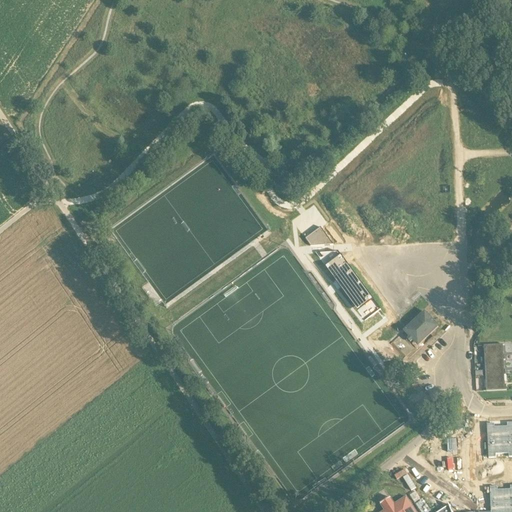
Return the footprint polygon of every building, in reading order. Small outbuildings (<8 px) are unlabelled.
[(373,244),(453,241),(450,94),(443,87),(430,89),(347,170),(345,224),(373,244)] [(305,239),(305,240),(310,247),(333,246),(321,228),(305,239)] [(319,254),(318,254),(322,259),(320,261),(326,268),(336,282),(341,289),(358,313),(362,318),(364,322),(365,323),(378,313),(380,311),(381,311),(374,302),(341,257),(338,253),(325,254),(319,254)] [(484,362),(504,361),(504,356),(503,356),(502,346),(483,347),(484,362)] [(485,377),(505,376),(505,371),(504,371),(503,361),(504,361),(484,362),(485,377)] [(505,376),(485,377),(486,393),(506,391),(506,386),(504,386),(504,377),(505,376)] [(484,423),(474,423),(474,431),(484,431),(484,423)] [(507,428),(494,428),(494,425),(487,425),(488,459),(489,459),(496,459),(496,455),(509,455),(509,458),(511,457),(511,486),(510,487),(510,490),(498,491),(497,488),(490,488),(490,487),(490,511),(511,511),(511,423),(507,424),(507,428)] [(391,504),(383,509),(382,510),(383,511),(451,511),(449,506),(449,507),(440,511),(411,511),(410,510),(413,508),(406,498),(394,506),(392,503),(391,504)]
